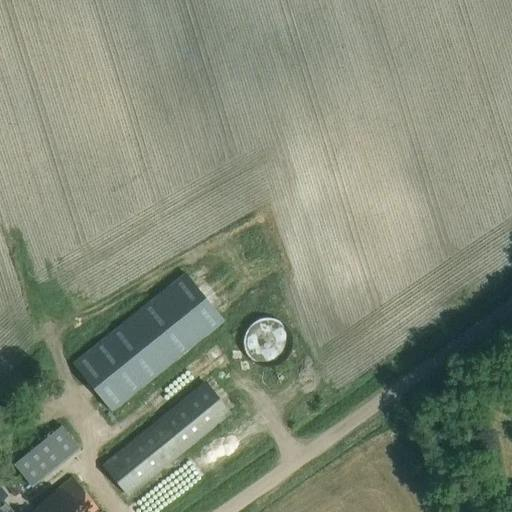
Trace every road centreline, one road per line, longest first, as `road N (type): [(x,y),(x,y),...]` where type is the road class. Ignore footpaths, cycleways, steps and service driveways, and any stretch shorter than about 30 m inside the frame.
road 1 (track): [(220,511),(511,306)]
road 2 (track): [(395,388),(460,511)]
